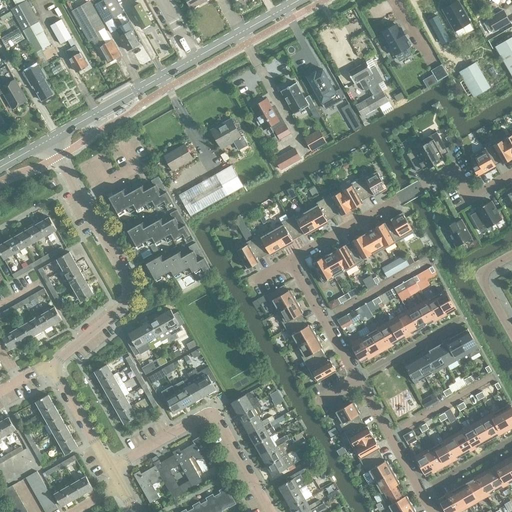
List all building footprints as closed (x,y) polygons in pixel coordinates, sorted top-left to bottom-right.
[(123,12),(116,0),(103,0),(95,5),(105,22),(123,12)] [(206,0),(186,0),(191,8),(206,0)] [(23,30),(37,22),(25,1),(11,9),(23,30)] [(119,57),(110,40),(105,43),(98,31),(104,28),(89,1),(72,11),(89,42),(92,41),(97,49),(98,49),(102,55),(104,54),(109,63),(119,57)] [(458,1),(443,9),(455,31),(470,22),(458,1)] [(141,28),(151,23),(140,4),(130,9),(141,28)] [(487,19),(488,20),(494,31),(510,23),(503,10),(487,19)] [(61,44),(72,38),(62,20),(50,26),(61,44)] [(37,22),(23,30),(35,52),(50,44),(37,22)] [(127,51),(130,49),(130,50),(135,48),(134,47),(139,44),(131,30),(133,30),(129,22),(116,30),(120,36),(119,36),(127,51)] [(396,24),(382,32),(394,55),(408,47),(405,41),(407,39),(402,29),(399,30),(396,24)] [(7,49),(25,39),(18,28),(0,38),(7,49)] [(511,36),(495,46),(511,75),(511,36)] [(27,39),(21,42),(24,49),(30,45),(27,39)] [(82,69),(83,68),(87,66),(76,45),(65,51),(76,72),(79,70),(80,70),(82,69)] [(470,57),(485,52),(484,48),(469,53),(470,57)] [(459,72),(474,97),(507,78),(492,52),(459,72)] [(357,67),(373,96),(382,91),(378,85),(384,82),(375,67),(371,70),(366,61),(357,67)] [(448,75),(442,64),(431,71),(433,74),(437,81),(448,75)] [(369,89),(373,96),(357,67),(348,72),(355,84),(359,81),(365,91),(369,89)] [(308,76),(307,76),(307,77),(312,86),(313,88),(315,91),(316,93),(321,102),(322,103),(325,109),(345,97),(340,89),(335,92),(331,84),(330,82),(330,83),(328,79),(329,79),(328,77),(327,77),(323,70),(323,69),(322,70),(317,73),(316,72),(316,71),(315,72),(308,76)] [(39,71),(29,77),(42,100),(52,94),(39,71)] [(12,108),(26,100),(15,80),(1,88),(0,85),(0,94),(3,93),(12,108)] [(308,106),(313,103),(309,95),(304,98),(296,83),(296,82),(280,91),(281,92),(281,91),(292,110),(291,110),(291,111),(306,103),(308,106)] [(358,104),(364,115),(388,101),(382,91),(373,96),(358,104)] [(401,92),(394,96),(397,102),(404,98),(401,92)] [(267,99),(258,103),(258,102),(253,105),(253,106),(251,107),(257,117),(255,118),(259,125),(261,124),(264,129),(272,125),(280,139),(290,133),(277,110),(274,112),(267,99)] [(357,118),(350,122),(354,130),(359,127),(357,123),(359,122),(357,118)] [(221,149),(242,138),(231,119),(211,130),(221,149)] [(311,150),(332,139),(325,127),(305,138),(311,150)] [(511,155),(511,131),(502,137),(511,155)] [(437,132),(421,141),(434,165),(441,161),(440,160),(444,158),(443,156),(448,152),(437,132)] [(454,132),(445,138),(450,146),(459,141),(454,132)] [(502,164),(511,158),(511,155),(502,137),(485,147),(496,168),(496,167),(495,165),(501,162),(502,164)] [(428,168),(434,165),(421,141),(410,147),(413,151),(407,154),(417,172),(423,168),(423,169),(427,167),(428,168)] [(172,171),(193,159),(184,144),(164,156),(172,171)] [(485,174),(489,171),(496,168),(485,147),(473,154),(475,157),(473,158),(476,164),(472,166),(478,177),(484,173),(485,174)] [(291,163),(287,156),(274,164),(278,171),(291,163)] [(348,161),(342,164),(345,169),(351,166),(348,161)] [(191,216),(244,186),(231,165),(179,195),(191,216)] [(375,196),(380,193),(387,189),(376,169),(358,179),(368,197),(374,194),(375,196)] [(107,198),(116,214),(127,208),(130,213),(146,204),(149,209),(162,201),(168,210),(175,206),(158,177),(150,181),(153,186),(142,193),(139,187),(126,194),(123,196),(120,191),(107,198)] [(363,203),(362,201),(368,197),(358,179),(351,183),(352,185),(342,191),(341,189),(340,189),(352,209),(363,203)] [(315,186),(309,190),(313,197),(319,193),(315,186)] [(341,216),(345,213),(352,209),(340,189),(323,199),(333,217),(339,213),(341,216)] [(429,196),(423,199),(426,204),(432,201),(429,196)] [(306,209),(317,229),(328,222),(327,220),(333,217),(323,199),(316,203),(317,205),(307,211),(306,208),(306,209)] [(486,229),(502,219),(492,201),(475,210),(486,229)] [(139,224),(137,225),(126,231),(135,247),(146,241),(149,246),(164,237),(167,243),(181,234),(186,243),(194,239),(191,234),(186,226),(177,209),(169,214),(172,219),(161,226),(158,220),(142,229),(139,224)] [(306,235),(317,229),(306,209),(288,219),(298,237),(304,233),(306,235)] [(402,212),(395,216),(391,219),(392,221),(386,224),(396,242),(414,233),(402,212)] [(240,215),(237,217),(238,226),(243,235),(249,232),(240,215)] [(263,215),(259,217),(263,224),(267,222),(263,215)] [(39,223),(46,236),(57,230),(49,217),(39,223)] [(272,230),(282,249),(294,242),(292,240),(298,237),(288,219),(281,222),(283,225),(272,230)] [(450,225),(449,226),(445,228),(456,247),(472,238),(461,219),(456,222),(456,221),(450,224),(450,225)] [(385,222),(374,228),(385,249),(396,242),(386,224),(385,222)] [(28,229),(35,242),(46,236),(39,223),(28,229)] [(374,228),(367,232),(362,235),(374,255),(385,249),(374,228)] [(18,235),(25,248),(35,242),(28,229),(18,235)] [(271,255),(282,249),(272,230),(261,236),(260,234),(253,238),(264,256),(270,253),(271,255)] [(20,250),(23,255),(28,253),(18,235),(7,241),(15,254),(20,250)] [(374,255),(362,235),(351,241),(353,243),(363,261),(364,261),(362,259),(373,253),(374,255)] [(259,262),(258,260),(264,256),(253,238),(236,249),(237,252),(235,253),(239,259),(241,258),(247,269),(259,262)] [(10,256),(13,261),(17,258),(7,241),(0,245),(0,252),(4,260),(10,256)] [(158,257),(156,258),(145,264),(154,280),(165,274),(168,279),(183,270),(186,276),(200,267),(205,277),(212,273),(209,267),(203,256),(195,243),(188,247),(191,252),(180,259),(176,253),(161,262),(158,257)] [(346,244),(341,247),(334,251),(346,271),(363,261),(353,243),(347,247),(346,244)] [(64,250),(62,246),(54,250),(57,254),(64,250)] [(334,251),(330,253),(323,257),(335,277),(346,271),(334,251)] [(51,252),(44,256),(46,260),(53,256),(51,252)] [(63,270),(75,262),(69,252),(56,259),(63,270)] [(392,262),(398,271),(409,265),(403,255),(392,262)] [(335,277),(323,257),(312,263),(323,284),(335,277)] [(409,265),(414,262),(411,257),(406,260),(409,265)] [(43,262),(41,258),(33,262),(36,266),(43,262)] [(69,280),(81,273),(75,262),(63,270),(69,280)] [(398,271),(392,262),(382,268),(387,277),(398,271)] [(33,268),(30,264),(23,268),(25,272),(33,268)] [(42,267),(38,270),(42,277),(46,275),(42,267)] [(15,278),(22,274),(20,270),(12,274),(15,278)] [(72,292),(87,283),(81,273),(69,280),(72,286),(70,288),(72,292)] [(375,284),(371,276),(366,279),(370,287),(370,288),(376,285),(375,284)] [(48,278),(44,280),(48,288),(52,285),(48,278)] [(93,294),(87,283),(72,292),(75,297),(77,295),(81,301),(93,294)] [(290,290),(288,291),(285,285),(285,284),(266,295),(271,302),(273,301),(278,311),(276,312),(277,312),(297,301),(290,290)] [(37,292),(39,296),(46,292),(44,288),(37,292)] [(50,291),(54,298),(58,296),(54,289),(50,291)] [(436,295),(447,314),(456,308),(446,290),(436,295)] [(28,302),(36,298),(33,294),(26,298),(28,302)] [(341,304),(344,302),(347,300),(344,295),(338,298),(341,304)] [(427,301),(437,319),(447,314),(436,295),(427,301)] [(257,298),(252,302),(255,308),(261,305),(260,304),(257,298)] [(60,299),(56,301),(60,309),(64,306),(60,299)] [(25,304),(23,300),(16,304),(18,308),(25,304)] [(303,312),(301,308),(297,301),(277,312),(286,330),(304,319),(301,314),(303,312)] [(417,306),(428,325),(437,319),(427,301),(417,306)] [(15,310),(13,306),(5,310),(8,314),(15,310)] [(408,311),(418,330),(428,325),(417,306),(408,311)] [(42,311),(44,313),(51,326),(62,320),(54,307),(49,310),(48,308),(42,311)] [(170,309),(160,315),(160,316),(174,340),(178,338),(176,334),(182,330),(180,325),(184,323),(178,312),(173,314),(170,309)] [(398,317),(409,335),(418,330),(408,311),(398,317)] [(33,319),(41,332),(51,326),(44,313),(33,319)] [(160,316),(157,317),(149,321),(160,340),(161,342),(167,338),(170,342),(174,340),(160,316)] [(389,322),(399,341),(409,335),(398,317),(389,322)] [(23,325),(30,338),(41,332),(33,319),(23,325)] [(316,336),(313,329),(310,324),(308,326),(304,319),(286,330),(290,337),(292,335),(298,346),(296,347),(316,336)] [(142,326),(139,327),(147,342),(152,350),(156,347),(154,344),(160,340),(149,321),(149,322),(148,321),(142,324),(142,326)] [(379,327),(390,346),(399,341),(389,322),(379,327)] [(13,331),(20,343),(30,338),(23,325),(13,331)] [(147,342),(139,327),(128,333),(131,339),(127,341),(135,356),(139,353),(137,348),(147,342)] [(370,333),(380,351),(390,346),(379,327),(370,333)] [(480,352),(467,329),(457,335),(470,358),(480,352)] [(0,334),(1,335),(9,350),(20,343),(13,331),(7,334),(6,331),(0,334)] [(360,338),(371,357),(380,351),(370,333),(360,338)] [(470,358),(457,335),(446,340),(457,359),(467,353),(469,358),(470,358)] [(323,347),(316,336),(296,347),(306,364),(324,354),(321,348),(323,347)] [(351,344),(361,362),(371,357),(360,338),(351,344)] [(457,359),(446,340),(436,346),(446,365),(457,359)] [(446,365),(436,346),(425,352),(436,371),(446,365)] [(179,349),(173,352),(176,357),(182,354),(179,349)] [(436,371),(425,352),(415,358),(425,377),(436,371)] [(336,371),(332,364),(330,359),(328,360),(324,354),(306,364),(316,382),(336,371)] [(187,355),(183,357),(187,364),(192,362),(187,355)] [(129,356),(125,358),(130,365),(134,363),(129,356)] [(161,357),(157,359),(161,365),(161,366),(167,362),(165,358),(161,357)] [(425,377),(415,358),(404,364),(415,383),(425,377)] [(95,371),(101,382),(113,375),(107,364),(95,371)] [(135,366),(131,368),(135,376),(140,373),(135,366)] [(168,366),(162,369),(166,375),(171,372),(168,366)] [(205,395),(208,394),(216,389),(212,383),(216,381),(209,367),(198,373),(195,369),(191,371),(205,395)] [(195,401),(205,395),(191,371),(187,373),(189,377),(183,381),(195,401)] [(155,373),(147,378),(151,384),(159,379),(155,373)] [(101,382),(107,392),(119,385),(113,375),(101,382)] [(137,379),(141,386),(146,384),(141,377),(137,379)] [(184,407),(187,406),(195,401),(183,381),(173,386),(184,407)] [(107,392),(112,403),(125,395),(119,385),(107,392)] [(174,413),(184,408),(184,407),(173,386),(162,392),(174,413)] [(147,397),(151,394),(147,387),(143,389),(147,397)] [(231,402),(237,413),(259,401),(256,397),(254,398),(250,392),(231,402)] [(54,406),(48,395),(36,402),(42,412),(54,406)] [(112,403),(118,413),(131,406),(125,395),(112,403)] [(275,401),(272,402),(274,406),(277,404),(283,401),(280,395),(274,398),(275,401)] [(431,405),(427,397),(422,400),(426,408),(431,405)] [(153,398),(149,400),(153,407),(158,405),(153,398)] [(237,413),(239,416),(243,424),(258,415),(262,413),(257,405),(260,403),(259,401),(237,413)] [(360,413),(358,409),(354,401),(336,412),(342,423),(340,424),(343,431),(362,420),(358,414),(360,413)] [(500,409),(511,427),(511,426),(511,407),(510,403),(500,409)] [(60,416),(54,406),(42,412),(48,423),(60,416)] [(124,424),(137,417),(131,406),(118,413),(124,424)] [(447,418),(444,420),(447,425),(450,423),(456,419),(450,409),(444,412),(444,413),(445,414),(447,418)] [(491,414),(501,433),(511,427),(500,409),(491,414)] [(21,419),(17,412),(13,414),(17,422),(21,419)] [(481,420),(492,438),(501,433),(491,414),(481,420)] [(243,424),(249,434),(274,420),(272,415),(267,418),(261,421),(258,415),(243,424)] [(66,426),(60,416),(48,423),(54,433),(66,426)] [(0,422),(0,426),(5,436),(16,430),(9,417),(0,422)] [(249,434),(251,437),(255,445),(271,435),(277,432),(274,426),(277,424),(274,420),(249,434)] [(353,448),(374,437),(367,425),(365,427),(362,420),(343,431),(353,448)] [(472,425),(483,444),(492,438),(481,420),(472,425)] [(23,423),(19,425),(23,432),(28,430),(23,423)] [(462,430),(473,449),(483,444),(472,425),(462,430)] [(72,437),(66,426),(54,433),(60,443),(72,437)] [(413,430),(406,434),(407,434),(410,439),(416,436),(413,430)] [(453,436),(464,454),(473,449),(462,430),(453,436)] [(301,432),(294,436),(296,441),(303,437),(301,432)] [(29,433),(25,436),(29,443),(34,441),(29,433)] [(255,445),(261,455),(276,447),(285,442),(289,439),(286,435),(275,441),(271,435),(255,445)] [(444,441),(454,460),(464,454),(453,436),(444,441)] [(78,447),(72,437),(60,443),(66,454),(78,447)] [(380,448),(374,437),(353,448),(363,466),(381,455),(378,449),(380,448)] [(434,446),(445,465),(454,460),(444,441),(434,446)] [(261,455),(263,458),(267,465),(287,454),(284,448),(287,446),(285,442),(276,447),(261,455)] [(195,443),(183,449),(184,451),(181,453),(181,451),(179,448),(173,452),(175,455),(180,464),(189,481),(193,487),(202,482),(189,459),(192,457),(196,461),(203,473),(216,465),(205,447),(200,450),(199,448),(198,449),(195,443)] [(39,451),(35,444),(31,446),(35,453),(39,451)] [(21,446),(14,450),(16,454),(23,450),(21,446)] [(425,452),(435,470),(445,465),(434,446),(425,452)] [(3,456),(5,460),(13,456),(10,452),(3,456)] [(415,457),(426,476),(435,470),(425,452),(415,457)] [(41,454),(37,457),(41,464),(45,462),(41,454)] [(267,465),(273,476),(288,467),(294,464),(288,454),(287,454),(267,465)] [(69,463),(76,459),(74,455),(67,459),(69,463)] [(179,487),(169,470),(180,464),(175,455),(164,461),(165,462),(162,464),(161,462),(159,460),(153,463),(155,466),(160,475),(174,498),(193,487),(189,481),(179,487)] [(393,472),(390,465),(387,460),(385,462),(381,455),(363,466),(367,472),(369,471),(375,482),(393,472)] [(59,470),(66,465),(64,461),(56,465),(59,470)] [(511,481),(511,473),(505,461),(495,466),(506,485),(511,481)] [(142,475),(141,473),(140,471),(134,474),(150,503),(159,498),(152,484),(155,482),(156,481),(157,479),(156,477),(160,475),(155,466),(144,472),(145,473),(142,475)] [(506,485),(495,466),(486,471),(496,490),(506,485)] [(55,471),(53,467),(46,471),(48,476),(55,471)] [(29,483),(40,477),(37,471),(26,478),(29,483)] [(496,490),(486,471),(476,477),(487,495),(496,490)] [(399,481),(393,472),(375,482),(381,492),(379,494),(383,500),(401,490),(397,484),(399,483),(398,482),(399,481)] [(279,487),(285,497),(306,485),(300,475),(279,487)] [(93,488),(91,485),(86,476),(75,482),(82,494),(93,488)] [(40,477),(29,483),(32,488),(43,482),(40,477)] [(487,495),(476,477),(467,482),(477,501),(487,495)] [(43,482),(32,488),(35,494),(46,487),(43,482)] [(82,494),(75,482),(65,488),(72,500),(82,494)] [(477,501),(467,482),(457,488),(468,506),(477,501)] [(1,492),(4,497),(15,491),(12,485),(1,492)] [(285,497),(287,500),(291,508),(306,499),(302,493),(308,490),(306,485),(285,497)] [(212,494),(221,509),(222,511),(228,507),(227,505),(234,501),(226,486),(221,489),(222,491),(214,496),(213,494),(212,494)] [(46,487),(35,494),(38,499),(49,492),(46,487)] [(72,500),(65,488),(54,494),(61,506),(72,500)] [(468,506),(457,488),(448,493),(458,511),(468,506)] [(337,490),(327,495),(330,499),(339,494),(337,490)] [(408,497),(407,497),(406,495),(404,496),(401,490),(383,500),(387,507),(389,506),(392,511),(403,511),(413,506),(408,497)] [(4,497),(7,502),(18,496),(15,491),(4,497)] [(49,492),(38,499),(41,504),(52,498),(49,492)] [(457,511),(458,511),(448,493),(438,498),(446,511),(457,511)] [(199,501),(204,511),(215,511),(221,509),(212,494),(207,497),(209,499),(201,504),(199,501)] [(18,496),(7,502),(10,507),(21,501),(18,496)] [(41,504),(44,509),(55,503),(52,498),(41,504)] [(309,505),(306,499),(291,508),(293,511),(307,511),(311,510),(320,505),(318,500),(309,505)] [(21,501),(10,507),(12,511),(14,511),(24,507),(21,501)] [(187,511),(204,511),(199,501),(194,504),(195,507),(187,511)] [(55,503),(44,509),(45,511),(51,511),(58,508),(55,503)] [(320,505),(311,510),(307,511),(318,511),(326,507),(324,503),(320,505)]
